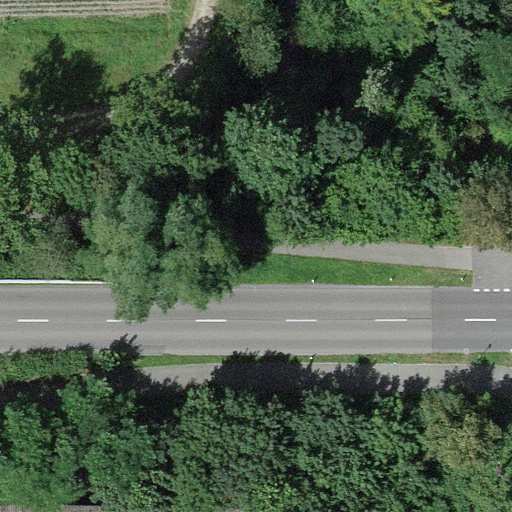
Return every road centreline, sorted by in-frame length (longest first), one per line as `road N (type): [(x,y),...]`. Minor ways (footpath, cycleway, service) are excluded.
road 1 (track): [(511,260),(281,248),(0,214)]
road 2 (track): [(0,400),(132,386),(493,378),(511,385)]
road 3 (tertiary): [(0,319),(511,319)]
road 4 (track): [(0,128),(82,123),(144,98),(206,0)]
